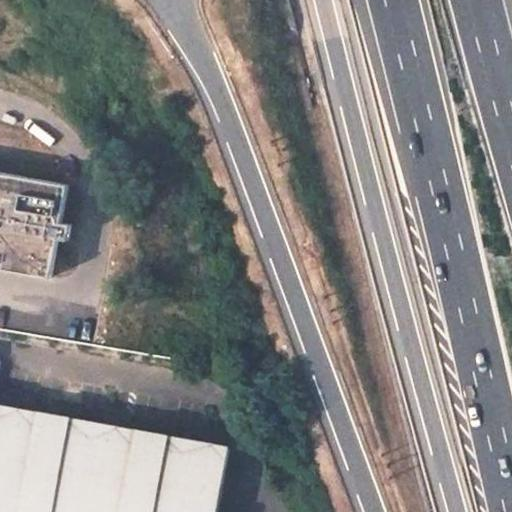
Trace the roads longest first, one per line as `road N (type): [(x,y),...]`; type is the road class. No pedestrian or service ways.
road 1 (trunk): [(176,0),(229,121),(370,511)]
road 2 (trunk): [(321,0),(457,511)]
road 3 (trunk): [(410,54),(511,497)]
